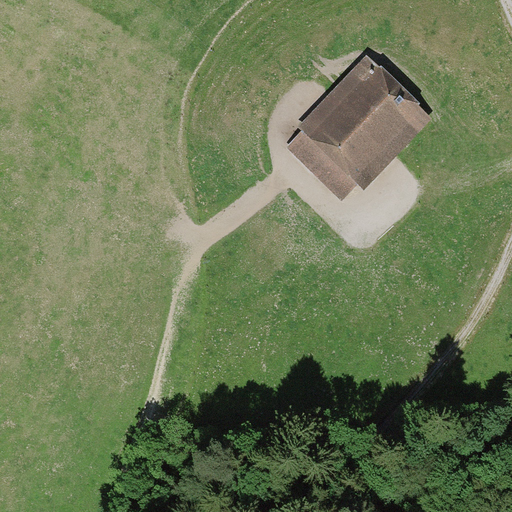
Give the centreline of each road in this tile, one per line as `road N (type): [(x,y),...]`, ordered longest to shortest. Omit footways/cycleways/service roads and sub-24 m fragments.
road 1 (track): [(291,169),(202,237),(183,272),(135,466),(113,511)]
road 2 (track): [(511,160),(394,199),(359,231),(278,157),(276,129),(312,91)]
road 3 (track): [(511,241),(462,339),(348,462)]
